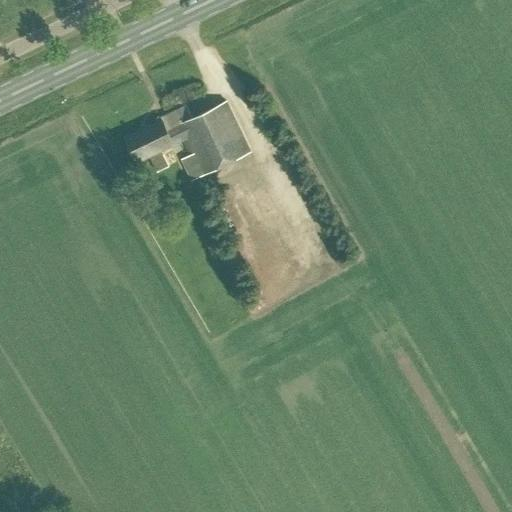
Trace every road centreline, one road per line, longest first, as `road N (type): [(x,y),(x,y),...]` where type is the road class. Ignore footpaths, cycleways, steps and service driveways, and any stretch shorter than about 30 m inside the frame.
road 1 (primary): [(0,100),(213,0)]
road 2 (unclassified): [(114,0),(0,54)]
